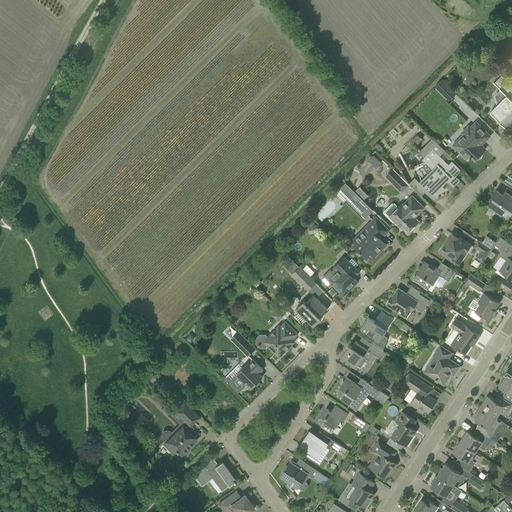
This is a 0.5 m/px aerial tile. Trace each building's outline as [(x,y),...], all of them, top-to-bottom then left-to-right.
[(500,89),(494,95),(497,105),(490,111),(497,118),(496,119),(506,129),(511,122),(511,100),(507,95),(511,90),(511,86),(501,76),(494,83),(500,89)] [(435,86),(449,100),(456,93),(442,79),(435,86)] [(463,134),(457,140),(464,147),(460,152),(467,159),(470,156),(471,157),(472,156),(475,159),(476,158),(477,159),(478,159),(479,159),(480,158),(480,157),(481,156),(480,155),(483,151),(480,148),(480,146),(490,136),(483,129),(476,122),(470,128),(468,126),(462,133),(463,134)] [(427,190),(429,196),(431,195),(432,196),(436,193),(444,189),(443,186),(447,181),(453,187),(459,180),(455,176),(461,170),(452,161),(448,165),(439,156),(444,151),(432,138),(419,152),(424,157),(422,160),(432,170),(419,182),(427,190)] [(386,176),(393,183),(402,191),(409,184),(393,169),(386,176)] [(340,187),(349,196),(346,198),(364,216),(369,211),(365,207),(367,205),(345,183),(340,187)] [(360,187),(356,190),(365,198),(368,195),(360,187)] [(487,206),(495,212),(501,216),(507,207),(511,210),(511,191),(506,188),(502,194),(495,190),(491,196),(493,197),(487,206)] [(384,211),(384,213),(393,222),(394,221),(402,229),(404,227),(408,231),(418,221),(414,217),(424,208),(417,201),(412,196),(402,205),(401,204),(398,207),(394,203),(392,203),(384,211)] [(358,250),(357,251),(361,255),(362,254),(367,259),(369,257),(372,259),(386,245),(380,239),(389,231),(375,217),(352,240),(355,243),(353,245),(358,250)] [(470,235),(491,249),(501,235),(489,227),(485,232),(476,226),(470,235)] [(463,241),(455,235),(452,233),(440,251),(458,263),(470,245),(463,241)] [(500,236),(494,245),(499,248),(505,240),(500,236)] [(476,257),(483,262),(491,249),(478,240),(473,246),(480,251),(476,257)] [(511,251),(505,247),(499,255),(506,260),(499,270),(506,275),(499,285),(508,291),(511,284),(511,251)] [(321,278),(329,285),(330,284),(343,296),(358,282),(354,277),(359,272),(344,256),(333,267),(334,269),(331,271),(330,270),(321,278)] [(417,273),(413,279),(421,285),(428,289),(432,283),(438,287),(442,286),(446,280),(449,282),(455,272),(441,262),(437,268),(435,266),(434,268),(424,261),(416,272),(417,273)] [(292,274),(299,282),(308,290),(316,283),(299,266),(292,274)] [(253,273),(248,278),(255,286),(260,281),(253,273)] [(466,281),(480,291),(485,283),(471,274),(466,281)] [(332,287),(328,292),(332,296),(336,292),(332,287)] [(392,296),(386,304),(394,310),(406,317),(410,311),(414,306),(422,312),(429,301),(419,294),(415,299),(406,293),(398,288),(392,296)] [(478,302),(480,303),(475,311),(472,310),(470,313),(470,316),(478,321),(479,319),(487,324),(497,309),(495,308),(499,302),(484,292),(478,302)] [(299,312),(294,317),(302,324),(306,319),(313,326),(322,318),(320,316),(327,309),(313,295),(306,302),(304,300),(296,308),(299,312)] [(272,315),(278,320),(283,315),(278,309),(272,315)] [(386,329),(388,325),(393,319),(381,311),(374,321),(368,317),(360,328),(379,341),(387,329),(386,329)] [(450,326),(459,332),(450,344),(465,354),(475,339),(476,341),(480,334),(464,324),(455,318),(450,326)] [(279,325),(270,334),(263,341),(279,357),(286,350),(292,350),(292,344),(295,341),(293,339),(298,334),(285,321),(280,326),(279,325)] [(231,338),(238,346),(248,355),(255,348),(238,331),(231,338)] [(190,333),(186,338),(190,342),(194,338),(190,333)] [(341,357),(349,363),(355,367),(360,360),(364,362),(366,359),(368,360),(373,354),(381,359),(385,352),(371,343),(367,349),(355,341),(352,346),(349,345),(341,357)] [(424,371),(435,379),(443,384),(451,373),(453,375),(460,366),(448,358),(452,353),(440,345),(433,355),(434,356),(424,371)] [(248,386),(249,386),(251,388),(262,377),(259,373),(263,369),(252,359),(248,363),(237,374),(245,382),(245,383),(248,386)] [(429,395),(433,388),(410,373),(403,383),(417,392),(409,403),(418,409),(420,407),(428,412),(434,404),(433,403),(435,399),(429,395)] [(155,375),(150,380),(154,384),(158,379),(155,375)] [(501,396),(511,403),(511,379),(506,376),(505,376),(499,386),(507,392),(504,397),(501,396)] [(339,389),(338,391),(338,393),(339,395),(341,397),(340,398),(349,404),(349,405),(357,410),(366,397),(368,393),(375,397),(380,391),(369,384),(361,378),(357,384),(355,383),(346,377),(340,387),(340,388),(339,389)] [(392,380),(386,388),(392,391),(397,384),(392,380)] [(485,403),(482,408),(496,417),(500,412),(505,415),(511,404),(511,403),(501,396),(498,394),(494,400),(489,396),(489,397),(487,396),(483,402),(485,403)] [(397,396),(393,402),(398,406),(403,399),(397,396)] [(163,444),(165,447),(172,453),(175,451),(176,452),(177,451),(181,456),(182,454),(184,455),(189,450),(188,449),(196,440),(189,433),(193,429),(190,426),(199,417),(184,402),(175,411),(176,412),(172,416),(181,426),(163,444)] [(326,408),(316,422),(332,432),(337,425),(341,419),(344,420),(348,414),(343,411),(339,417),(326,408)] [(476,428),(479,430),(490,437),(498,426),(500,428),(503,422),(496,417),(482,408),(478,413),(476,412),(473,417),(475,418),(474,419),(479,422),(476,428)] [(399,424),(391,436),(398,441),(406,446),(416,430),(411,427),(416,420),(408,414),(402,411),(395,422),(399,424)] [(354,414),(349,422),(365,432),(370,425),(366,422),(354,414)] [(370,415),(366,422),(370,425),(375,418),(370,415)] [(371,425),(368,430),(376,435),(379,430),(371,425)] [(467,431),(460,441),(475,451),(479,446),(484,449),(486,447),(490,449),(496,441),(490,437),(479,430),(475,436),(467,431)] [(336,443),(319,431),(315,436),(310,433),(302,445),(307,448),(303,454),(321,466),(336,443)] [(369,467),(377,472),(385,477),(395,462),(391,459),(396,452),(387,446),(378,440),(371,451),(377,455),(369,467)] [(475,451),(460,441),(453,452),(461,457),(457,463),(469,472),(472,468),(475,462),(472,460),(473,458),(472,457),(475,451)] [(328,477),(299,458),(295,464),(290,461),(287,466),(286,465),(282,471),(283,472),(280,477),(288,482),(286,485),(292,493),(295,487),(297,489),(308,473),(324,484),(328,477)] [(207,472),(203,467),(194,476),(198,482),(206,476),(209,480),(211,478),(221,491),(232,483),(233,483),(234,482),(220,463),(207,472)] [(439,473),(438,474),(453,485),(457,480),(462,483),(466,476),(445,463),(442,468),(440,467),(437,472),(439,473)] [(349,497),(356,502),(365,508),(374,493),(369,490),(375,482),(366,477),(359,472),(351,484),(356,487),(349,497)] [(453,485),(438,474),(436,476),(435,475),(432,480),(433,481),(430,486),(438,492),(450,500),(458,488),(453,485)] [(468,481),(480,489),(485,482),(475,475),(472,474),(468,481)] [(328,488),(333,481),(328,477),(324,484),(323,484),(328,488)] [(249,511),(254,509),(253,508),(255,506),(249,499),(247,500),(246,498),(244,500),(242,496),(240,498),(239,497),(240,496),(236,491),(218,504),(223,511),(234,511),(235,511),(234,511),(249,511)] [(421,499),(415,508),(421,511),(435,511),(434,511),(437,505),(427,498),(425,501),(421,499)] [(470,511),(468,510),(468,509),(455,500),(450,507),(457,511),(470,511)] [(499,504),(494,507),(494,508),(496,510),(497,511),(502,508),(507,504),(503,500),(499,504)] [(328,511),(346,511),(333,503),(328,511)]
